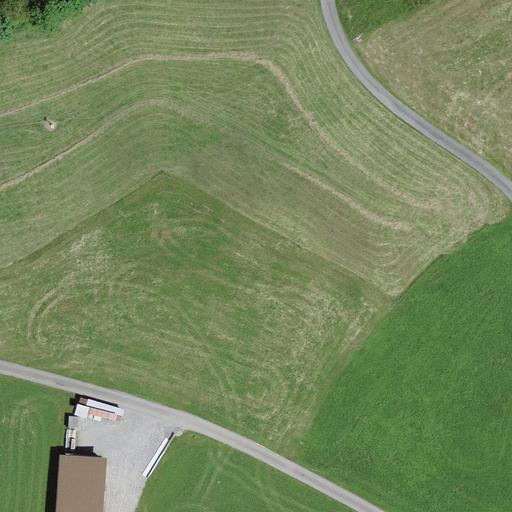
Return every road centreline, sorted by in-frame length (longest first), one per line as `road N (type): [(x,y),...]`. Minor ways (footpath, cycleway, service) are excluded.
road 1 (unclassified): [(369,511),(166,414),(0,367)]
road 2 (track): [(511,187),(384,102),(343,51),(326,0)]
